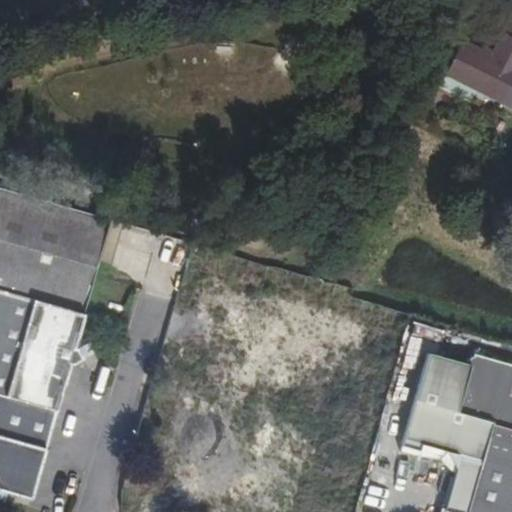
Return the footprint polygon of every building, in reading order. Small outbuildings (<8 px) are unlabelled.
[(503,103),(511,84),(511,36),(504,33),(494,52),(490,61),(481,56),(483,51),(463,40),(446,73),(503,103)] [(485,47),(483,51),(481,56),(490,61),(494,52),(485,47)] [(511,84),(503,103),(511,107),(511,84)] [(109,218),(0,187),(0,289),(83,313),(109,218)] [(352,299),(355,289),(189,241),(175,297),(217,310),(206,349),(235,357),(386,400),(411,316),(352,299)] [(83,313),(0,289),(0,393),(57,409),(70,363),(73,363),(82,357),(77,347),(74,347),(76,338),(83,313)] [(119,332),(112,330),(110,337),(117,338),(119,332)] [(87,341),(76,338),(74,347),(77,347),(82,357),(93,352),(87,341)] [(116,350),(108,347),(104,363),(112,365),(116,350)] [(511,511),(511,363),(474,352),(470,365),(458,362),(428,353),(402,445),(420,450),(420,451),(447,454),(448,454),(457,469),(455,475),(445,510),(444,510),(443,511),(511,511)] [(205,504),(234,511),(354,511),(386,400),(235,357),(227,384),(186,373),(186,375),(180,378),(183,384),(178,386),(180,392),(176,395),(178,401),(157,477),(173,482),(180,484),(189,497),(186,503),(185,506),(203,511),(205,504)] [(57,409),(0,393),(0,488),(8,491),(32,498),(57,409)] [(441,462),(455,475),(457,469),(448,454),(441,462)] [(173,482),(186,503),(189,497),(180,484),(173,482)] [(0,504),(5,501),(8,491),(0,488),(0,504)]
